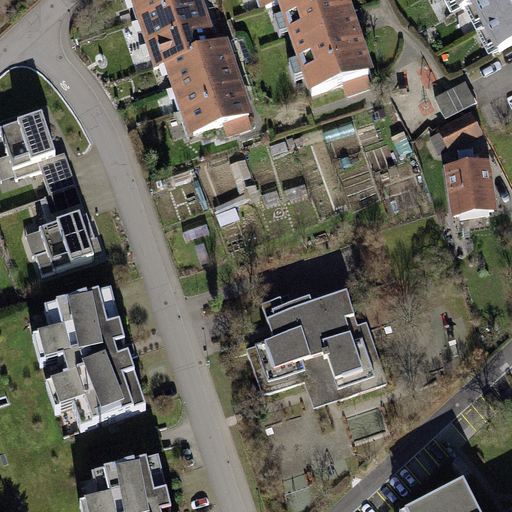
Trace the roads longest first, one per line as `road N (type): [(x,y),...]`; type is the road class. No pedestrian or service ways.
road 1 (residential): [(37,32),(114,144),(238,511)]
road 2 (residential): [(337,511),(511,349)]
